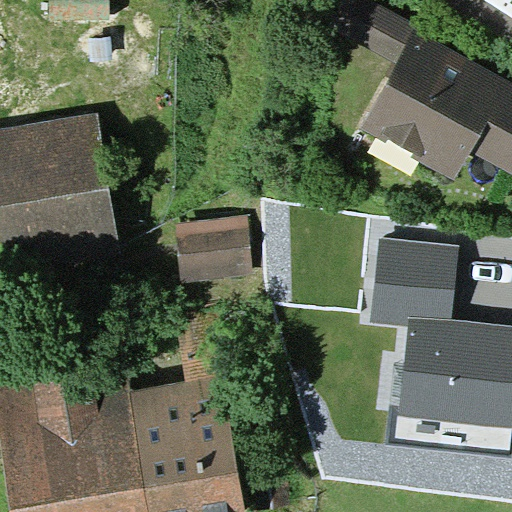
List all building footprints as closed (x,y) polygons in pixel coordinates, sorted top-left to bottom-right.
[(340,0),(328,22),(356,37),(371,11),(351,0),(340,0)] [(511,166),(511,97),(412,42),(369,122),(447,165),(462,138),(511,166)] [(91,149),(0,164),(0,235),(102,218),(91,149)] [(184,277),(242,271),(237,222),(179,228),(184,277)] [(455,249),(384,242),(377,314),(448,321),(455,249)] [(125,370),(124,365),(0,386),(0,458),(8,511),(241,511),(218,377),(225,376),(216,312),(174,318),(184,384),(126,394),(122,371),(125,370)] [(227,332),(242,329),(238,314),(223,317),(227,332)] [(511,333),(413,324),(404,410),(511,420),(511,333)] [(255,505),(281,502),(278,484),(252,488),(255,505)]
